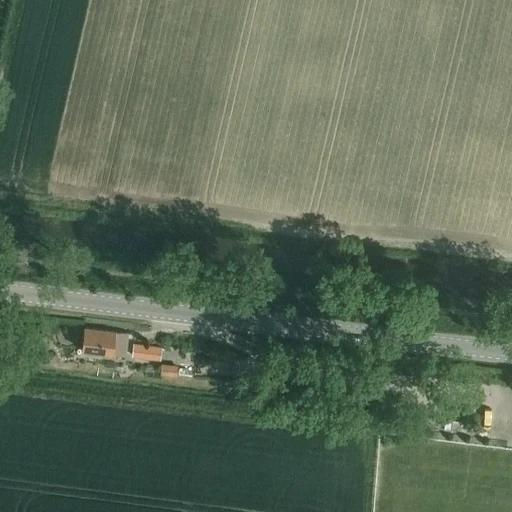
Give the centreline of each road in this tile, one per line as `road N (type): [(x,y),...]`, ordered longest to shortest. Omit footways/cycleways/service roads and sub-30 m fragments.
road 1 (secondary): [(511,354),(0,291)]
road 2 (track): [(0,384),(355,429),(360,381)]
